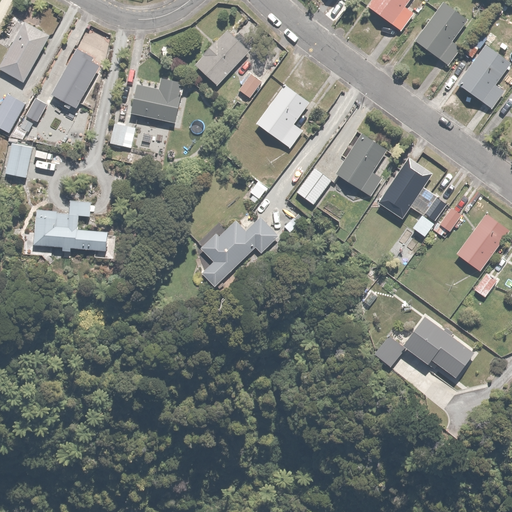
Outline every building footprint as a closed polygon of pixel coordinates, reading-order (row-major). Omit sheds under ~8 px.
[(413,0),(372,0),(368,7),(403,32),(415,14),(408,8),(413,0)] [(444,2),(415,40),(447,65),(461,47),(453,41),(468,21),(444,2)] [(50,38),(26,24),(0,67),(0,78),(6,82),(11,74),(24,82),(50,38)] [(220,40),(219,39),(203,57),(204,57),(196,66),(219,87),(257,45),(244,33),(239,39),(229,31),(220,40)] [(511,64),(511,63),(485,44),(458,84),(493,109),(506,90),(498,84),(511,64)] [(95,61),(97,57),(79,47),(53,95),(78,109),(102,66),(95,61)] [(263,82),(250,74),(240,90),(253,98),(263,82)] [(161,90),(138,86),(133,114),(178,122),(183,95),(176,93),(178,81),(164,79),(161,90)] [(312,102),(286,83),(256,123),(291,149),(306,128),(298,122),(312,102)] [(27,104),(9,94),(0,108),(0,127),(11,134),(27,104)] [(46,105),(36,99),(20,128),(30,134),(46,105)] [(126,125),(128,119),(117,116),(111,144),(126,147),(130,126),(126,125)] [(362,134),(335,173),(370,196),(382,178),(373,172),(387,151),(362,134)] [(35,146),(12,142),(6,174),(29,178),(35,146)] [(402,219),(432,173),(408,158),(378,203),(402,219)] [(333,182),(316,169),(298,192),(315,205),(333,182)] [(257,204),(267,189),(257,183),(251,193),(253,195),(250,199),(257,204)] [(448,204),(437,196),(426,213),(437,220),(448,204)] [(37,210),(35,246),(109,250),(110,231),(80,230),(81,215),(92,216),(93,201),(72,200),(71,212),(37,210)] [(439,223),(452,232),(464,216),(452,207),(439,223)] [(307,220),(300,212),(284,227),(291,235),(307,220)] [(457,254),(482,271),(511,231),(486,214),(457,254)] [(218,288),(258,248),(263,253),(282,235),(262,215),(247,231),(237,220),(221,236),(218,232),(202,249),(215,262),(203,273),(218,288)] [(424,215),(414,228),(425,237),(435,224),(424,215)] [(489,271),(474,289),(485,298),(500,280),(489,271)] [(425,317),(405,346),(432,364),(434,361),(456,377),(474,352),(425,317)] [(405,347),(390,336),(376,355),(391,366),(405,347)]
